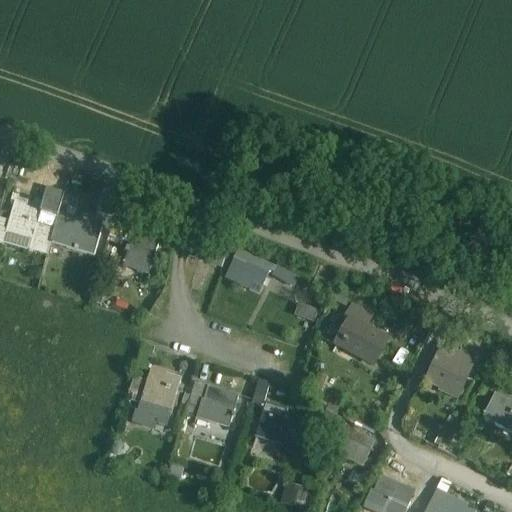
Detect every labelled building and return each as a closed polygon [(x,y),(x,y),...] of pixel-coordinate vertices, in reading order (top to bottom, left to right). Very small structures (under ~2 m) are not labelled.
[(39,223),(55,228),(59,215),(64,196),(48,192),(45,203),(39,223)] [(120,198),(104,193),(98,216),(113,220),(120,198)] [(45,203),(14,194),(12,203),(16,204),(8,234),(33,241),(38,223),(39,223),(45,203)] [(104,219),(70,209),(67,217),(59,215),(55,228),(50,245),(95,258),(104,228),(101,227),(104,219)] [(39,223),(38,223),(33,241),(30,252),(47,257),(50,245),(55,228),(39,223)] [(149,231),(137,227),(130,250),(127,249),(126,254),(128,255),(123,268),(124,269),(126,263),(151,271),(163,235),(149,231)] [(230,249),(196,237),(189,258),(222,270),(230,249)] [(271,269),(240,255),(233,269),(265,284),(271,269)] [(316,276),(289,264),(284,275),(312,287),(316,276)] [(316,322),(320,310),(301,304),(297,315),(316,322)] [(387,342),(351,322),(335,353),(336,353),(339,348),(374,367),(387,342)] [(148,373),(155,350),(145,347),(138,370),(148,373)] [(460,357),(440,349),(440,350),(437,358),(436,358),(435,359),(436,360),(429,376),(427,375),(425,382),(427,382),(426,384),(442,391),(441,393),(459,401),(465,387),(466,384),(473,367),(475,364),(477,365),(480,359),(462,351),(460,357)] [(182,381),(151,372),(148,383),(143,398),(141,406),(159,412),(157,419),(169,423),(182,381)] [(148,383),(135,378),(130,394),(143,398),(148,383)] [(271,386),(260,383),(253,405),(264,409),(271,386)] [(196,385),(186,417),(197,421),(203,402),(207,388),(196,385)] [(240,398),(209,389),(205,403),(203,402),(197,421),(207,425),(209,419),(230,425),(229,431),(230,431),(233,420),(235,421),(236,417),(234,417),(240,398)] [(508,401),(496,395),(484,421),(511,434),(511,399),(510,399),(508,401)] [(288,413),(266,406),(256,439),(258,440),(259,434),(278,440),(276,446),(286,449),(294,423),(286,421),(288,413)] [(346,418),(328,409),(318,430),(336,439),(341,429),(346,418)] [(374,445),(341,429),(336,439),(331,450),(364,466),(374,445)] [(405,511),(416,491),(383,475),(373,496),(367,507),(375,511),(376,511),(405,511)] [(288,486),(283,502),(309,510),(314,494),(288,486)] [(429,487),(416,511),(427,511),(438,492),(429,487)] [(365,492),(355,511),(375,511),(367,507),(373,496),(365,492)] [(438,492),(427,511),(438,511),(446,496),(438,492)] [(476,511),(477,511),(446,496),(438,511),(476,511)]
